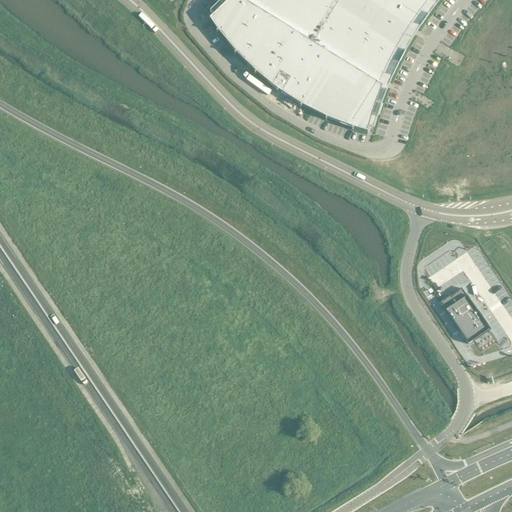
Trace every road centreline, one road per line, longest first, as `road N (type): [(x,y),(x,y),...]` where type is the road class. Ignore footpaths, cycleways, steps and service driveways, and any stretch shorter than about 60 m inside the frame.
road 1 (trunk): [(427,450),(328,318),(249,246),(147,181),(0,105)]
road 2 (unclassified): [(463,0),(424,56),(388,144),(377,152),(295,122),(245,86),(190,24),(194,0)]
road 3 (tertiary): [(128,0),(252,123),(422,208)]
road 4 (trunk): [(184,511),(0,237)]
road 5 (trunk): [(0,254),(173,511)]
road 6 (unclassified): [(465,395),(462,376),(405,282),(422,208)]
